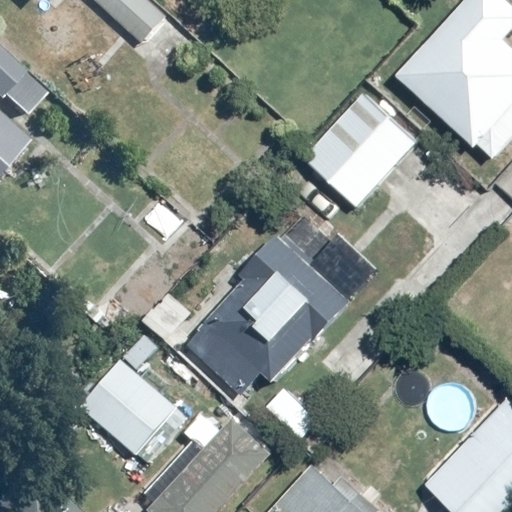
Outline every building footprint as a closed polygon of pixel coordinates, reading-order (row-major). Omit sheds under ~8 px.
[(92,0),(138,46),(167,18),(149,0),(92,0)] [(511,24),(511,8),(502,0),(462,0),(394,77),(489,163),(511,137),(511,53),(497,41),(511,24)] [(418,137),(364,90),(302,161),(356,208),(418,137)] [(0,164),(25,138),(0,114),(0,164)] [(351,295),(277,233),(185,344),(246,394),(265,371),(279,382),(351,295)] [(184,401),(127,355),(82,410),(139,456),(184,401)] [(502,511),(511,502),(511,405),(506,400),(422,484),(449,511),(502,511)] [(222,409),(137,499),(151,511),(217,511),(271,455),(222,409)] [(361,511),(313,467),(270,511),(361,511)] [(0,507),(0,511),(71,511),(32,474),(0,507)]
